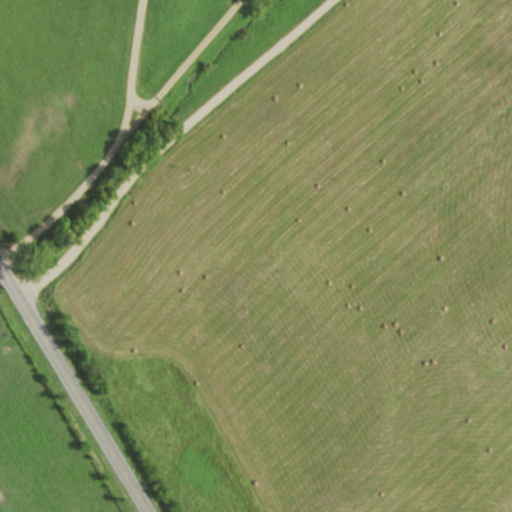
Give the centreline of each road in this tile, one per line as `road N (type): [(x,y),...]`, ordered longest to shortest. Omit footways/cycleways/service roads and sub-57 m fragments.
road 1 (residential): [(0,255),(97,174),(239,0)]
road 2 (secondary): [(142,511),(0,277)]
